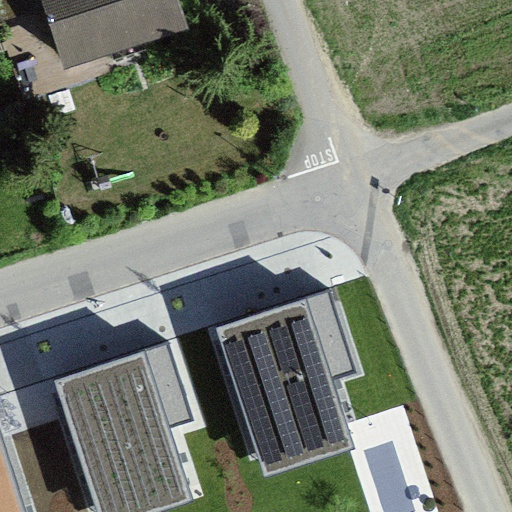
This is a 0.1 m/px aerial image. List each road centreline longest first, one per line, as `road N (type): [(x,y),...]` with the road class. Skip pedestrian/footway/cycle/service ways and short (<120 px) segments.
road 1 (residential): [(0,295),(346,180)]
road 2 (residential): [(346,180),(486,511)]
road 3 (residential): [(281,0),(346,180)]
road 4 (unclassified): [(346,180),(511,120)]
